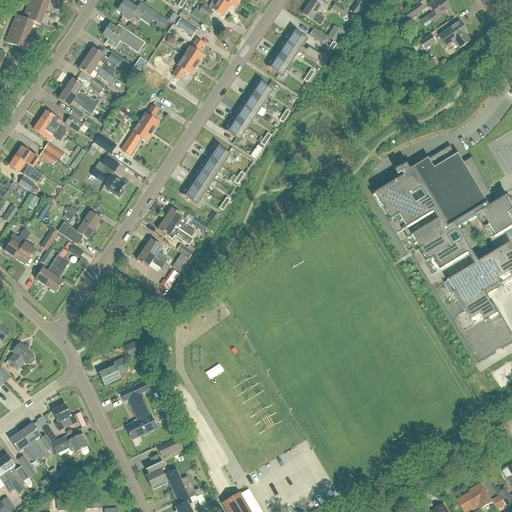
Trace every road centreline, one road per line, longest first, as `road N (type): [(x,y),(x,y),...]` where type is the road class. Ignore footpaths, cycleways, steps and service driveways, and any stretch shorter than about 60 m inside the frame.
road 1 (residential): [(54,334),(279,0)]
road 2 (residential): [(0,140),(94,0)]
road 3 (unclassified): [(373,511),(511,429)]
road 4 (unclassified): [(144,511),(78,375)]
